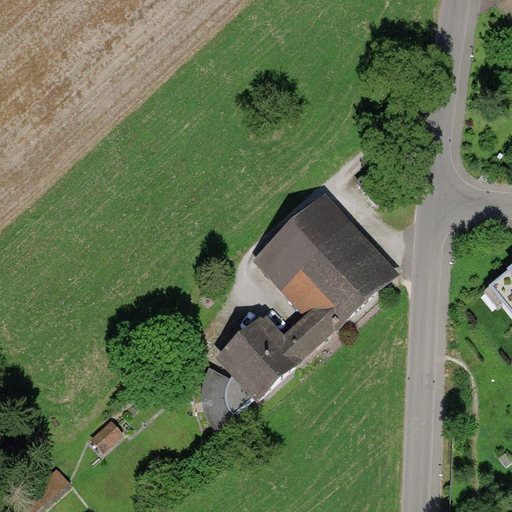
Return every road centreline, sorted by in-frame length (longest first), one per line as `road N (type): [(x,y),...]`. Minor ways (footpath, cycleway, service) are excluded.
road 1 (residential): [(435,195),(415,511)]
road 2 (residential): [(452,0),(435,195)]
